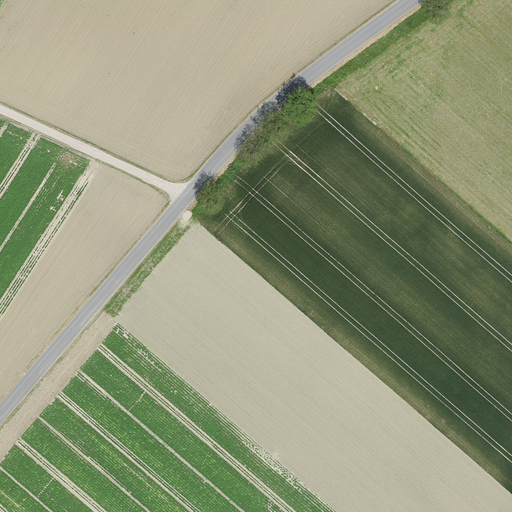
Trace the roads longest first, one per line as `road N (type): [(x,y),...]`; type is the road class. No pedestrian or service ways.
road 1 (tertiary): [(411,0),(231,143),(0,414)]
road 2 (track): [(0,109),(186,195)]
